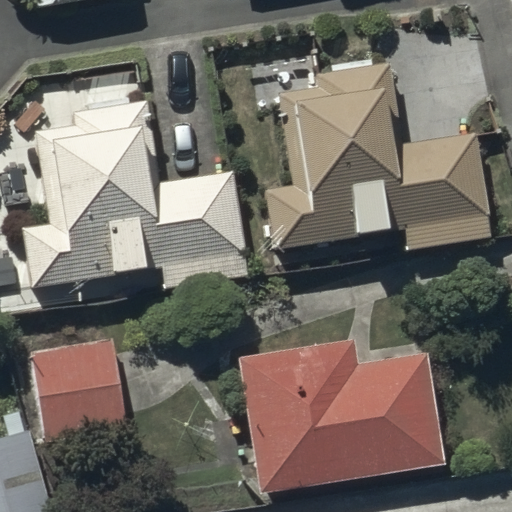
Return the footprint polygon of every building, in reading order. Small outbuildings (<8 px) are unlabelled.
[(404,209),(484,194),(462,76),(401,88),(387,13),(263,36),(284,147),(257,152),(269,213),(401,188),(404,209)] [(151,232),(155,258),(254,245),(237,124),(152,136),(142,61),(68,72),(70,88),(29,94),(42,185),(22,188),(30,249),(151,232)] [(231,319),(255,459),(431,429),(413,323),(346,334),(343,314),(294,322),(291,309),(231,319)] [(112,333),(30,344),(42,434),(124,422),(112,333)] [(55,511),(30,421),(0,429),(0,511),(55,511)] [(249,508),(250,511),(334,511),(333,496),(249,508)]
